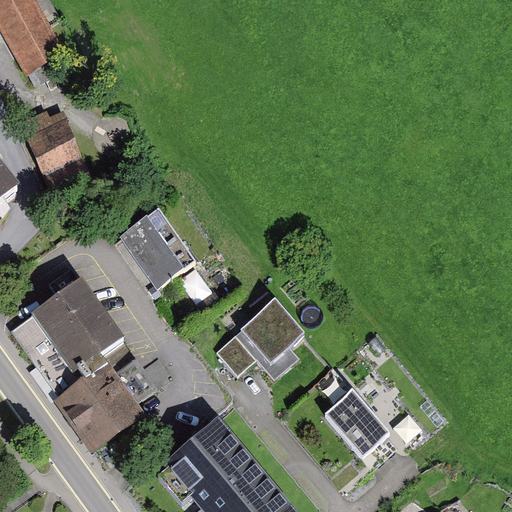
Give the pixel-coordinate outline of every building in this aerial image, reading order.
[(0,0),(0,24),(25,71),(63,49),(36,0),(0,0)] [(62,213),(106,195),(75,122),(32,140),(62,213)] [(0,208),(20,193),(0,168),(0,208)] [(160,224),(121,251),(157,302),(171,292),(196,328),(221,310),(160,224)] [(107,371),(103,365),(127,348),(81,285),(11,335),(61,404),(107,371)] [(277,369),(317,337),(291,305),(252,336),(277,369)] [(263,365),(242,342),(223,358),(244,382),(263,365)] [(142,372),(137,364),(117,378),(111,369),(107,371),(61,404),(57,408),(94,460),(145,424),(135,410),(175,382),(159,360),(142,372)] [(376,461),(401,439),(349,381),(333,395),(344,408),(335,416),(376,461)] [(287,511),(217,426),(167,466),(204,511),(287,511)]
